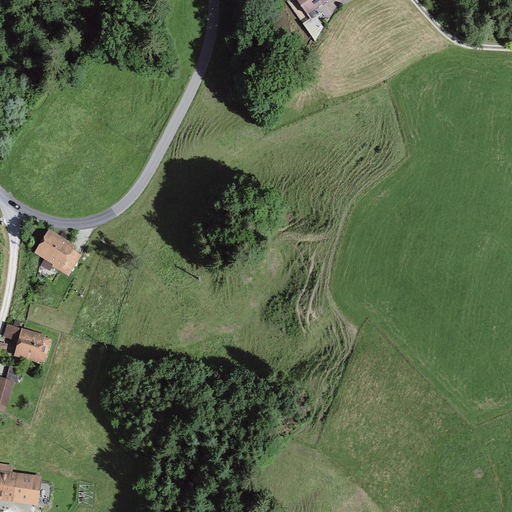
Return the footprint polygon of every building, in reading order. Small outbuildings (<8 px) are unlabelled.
[(304,23),(316,40),(322,29),(315,19),(325,12),(320,4),(325,0),(300,0),(298,2),(310,19),(304,23)] [(283,12),(271,15),(274,28),(286,25),(283,12)] [(55,262),(53,265),(68,275),(72,268),(65,264),(74,250),(51,235),(40,252),(55,262)] [(16,340),(21,323),(16,322),(14,327),(11,327),(7,338),(16,340)] [(31,357),(45,361),(51,340),(22,332),(15,355),(30,359),(31,357)] [(10,367),(6,380),(14,382),(20,384),(24,370),(10,367)] [(0,404),(7,406),(14,382),(6,380),(1,379),(0,380),(0,404)] [(0,496),(35,501),(38,480),(11,476),(13,466),(0,464),(0,496)]
